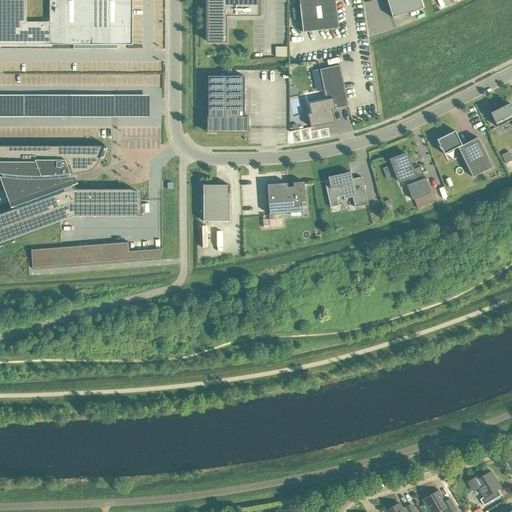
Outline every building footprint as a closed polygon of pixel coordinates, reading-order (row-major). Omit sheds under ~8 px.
[(132,45),(132,0),(0,0),(0,45),(111,45),(117,45),(132,45)] [(225,42),(225,43),(226,43),(226,17),(260,17),(260,16),(258,16),(258,0),(206,0),(207,42),(225,42)] [(298,0),(299,5),(302,33),(338,29),(335,1),(335,0),(298,0)] [(386,0),(392,18),(393,18),(422,9),(419,0),(386,0)] [(132,59),(133,70),(147,70),(147,58),(132,59)] [(307,114),(310,128),(335,123),(332,112),(331,110),(348,106),(339,66),(312,71),(315,87),(323,86),(326,100),(308,104),(310,114),(307,114)] [(207,133),(248,133),(248,117),(244,117),(244,77),(208,77),(208,117),(207,117),(207,133)] [(511,109),(509,103),(490,113),(497,127),(511,120),(511,122),(511,109)] [(455,131),(437,140),(439,145),(438,146),(440,149),(441,149),(444,154),(458,148),(472,177),(492,167),(478,138),(462,145),(455,131)] [(0,174),(3,175),(5,178),(16,209),(0,214),(0,242),(27,233),(72,216),(141,216),(141,215),(143,215),(143,205),(141,205),(141,195),(143,197),(144,196),(141,194),(137,192),(134,191),(130,190),(126,190),(72,190),(70,182),(67,175),(72,174),(86,172),(89,171),(90,170),(92,169),(95,167),(97,165),(98,163),(99,160),(100,158),(103,158),(106,149),(103,149),(100,149),(101,146),(100,146),(56,146),(42,147),(42,146),(0,146),(0,174)] [(511,159),(508,152),(501,155),(505,164),(511,160),(511,159)] [(390,160),(399,182),(409,178),(411,184),(406,185),(412,200),(431,193),(425,178),(424,179),(420,167),(412,170),(406,154),(390,160)] [(328,180),(324,181),(330,208),(338,206),(337,198),(343,196),(344,199),(352,197),(354,208),(368,205),(361,177),(352,179),(350,172),(328,177),(328,180)] [(305,202),(303,182),(292,183),(293,187),(287,187),(287,183),(267,185),(269,215),(302,212),(301,202),(305,202)] [(203,185),(203,194),(203,222),(229,222),(229,194),(229,185),(203,185)] [(96,245),(30,250),(32,269),(97,264),(96,245)] [(483,498),(479,500),(483,506),(501,496),(497,490),(500,488),(490,472),(479,478),(478,476),(467,483),(472,492),(477,489),(483,498)] [(450,499),(444,503),(438,491),(422,501),(428,511),(438,511),(444,509),(445,511),(454,511),(456,511),(450,499)]
